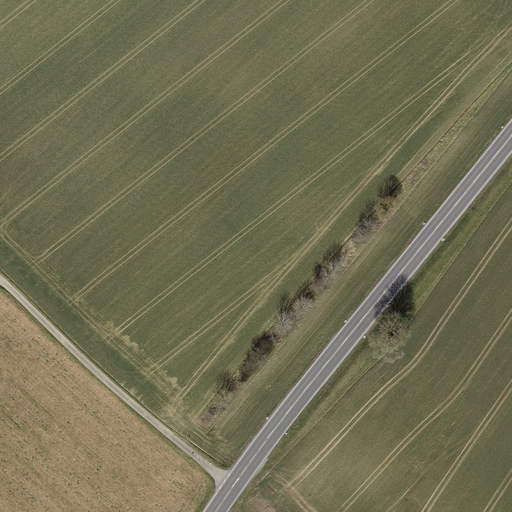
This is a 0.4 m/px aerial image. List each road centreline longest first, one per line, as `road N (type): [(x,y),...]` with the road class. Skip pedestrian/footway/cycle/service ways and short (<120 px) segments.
road 1 (primary): [(215,511),(511,135)]
road 2 (track): [(259,453),(282,455),(511,181)]
road 3 (track): [(231,488),(115,396),(0,280)]
